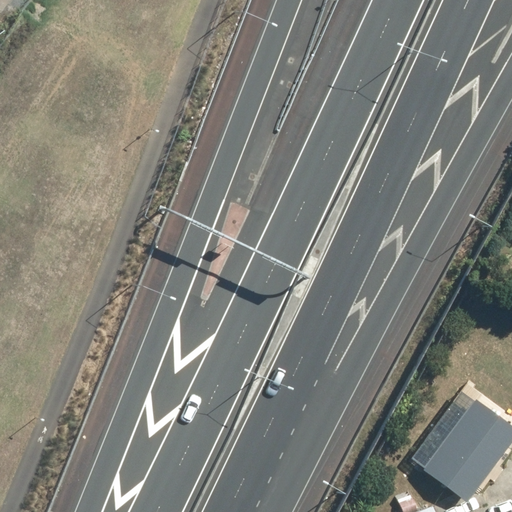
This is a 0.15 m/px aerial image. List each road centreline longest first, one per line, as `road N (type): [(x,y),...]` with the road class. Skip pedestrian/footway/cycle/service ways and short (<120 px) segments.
road 1 (motorway): [(452,0),(217,511)]
road 2 (motorway): [(141,511),(372,0)]
road 3 (motorway): [(98,511),(289,0)]
road 4 (motorway): [(511,71),(265,511)]
